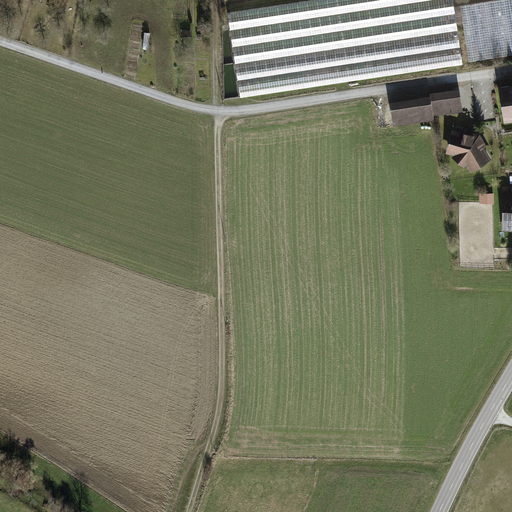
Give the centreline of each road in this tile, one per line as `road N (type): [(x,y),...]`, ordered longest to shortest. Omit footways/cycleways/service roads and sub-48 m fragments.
road 1 (track): [(0,39),(218,112),(511,71)]
road 2 (track): [(190,511),(221,399),(215,0)]
road 3 (tertiary): [(511,374),(440,511)]
